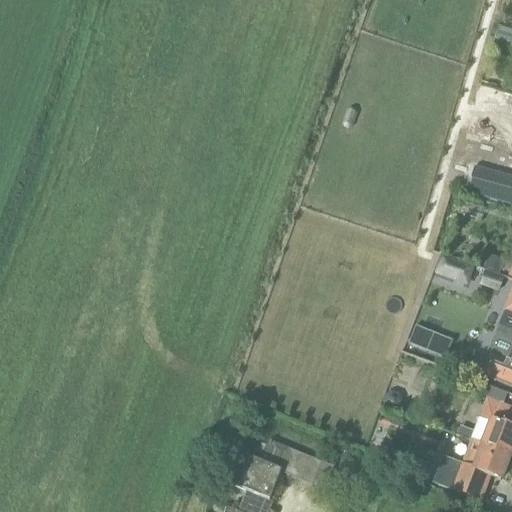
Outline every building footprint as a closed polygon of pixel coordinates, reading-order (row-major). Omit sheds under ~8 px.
[(511,32),(498,28),(495,40),(511,44),(511,32)] [(475,269),(442,256),(434,275),(467,288),(475,269)] [(479,287),(498,294),(503,279),(484,273),(479,287)] [(511,297),(508,310),(483,373),(491,377),(511,384),(511,297)] [(478,417),(481,418),(476,432),(462,426),(459,435),(472,440),(472,442),(510,457),(511,452),(511,429),(508,428),(511,417),(511,408),(504,406),(509,394),(492,387),(490,387),(489,389),(478,417)] [(263,511),(280,472),(312,485),(320,463),(267,442),(266,446),(258,443),(251,462),(248,460),(236,489),(244,492),(236,511),(231,511),(225,510),(224,511),(263,511)] [(510,457),(472,442),(461,470),(443,463),(435,482),(480,499),(489,475),(501,480),(510,457)]
